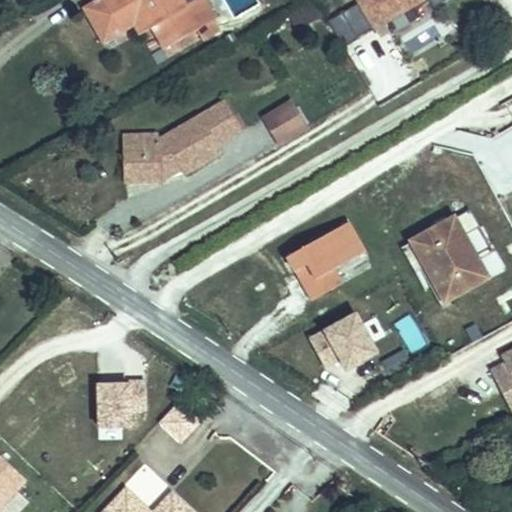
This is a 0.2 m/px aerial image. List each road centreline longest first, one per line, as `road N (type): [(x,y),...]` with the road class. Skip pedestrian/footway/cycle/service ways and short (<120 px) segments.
road 1 (tertiary): [(320,431),(0,219)]
road 2 (tertiary): [(442,511),(320,431)]
